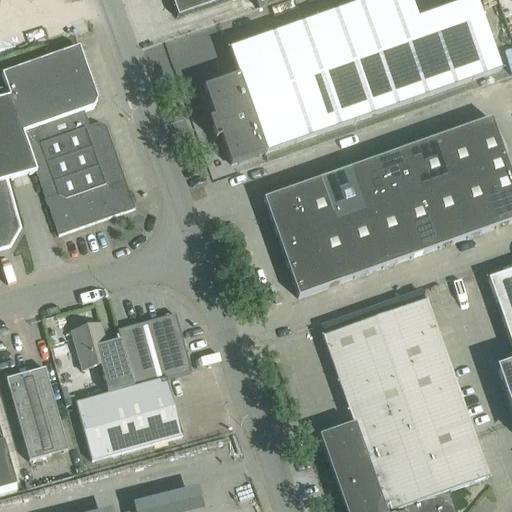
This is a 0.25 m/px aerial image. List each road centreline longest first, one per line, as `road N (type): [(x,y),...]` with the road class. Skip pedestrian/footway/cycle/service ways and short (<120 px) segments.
road 1 (unclassified): [(197,261),(110,0)]
road 2 (unclassified): [(286,511),(197,261)]
road 3 (unclassified): [(0,314),(197,261)]
